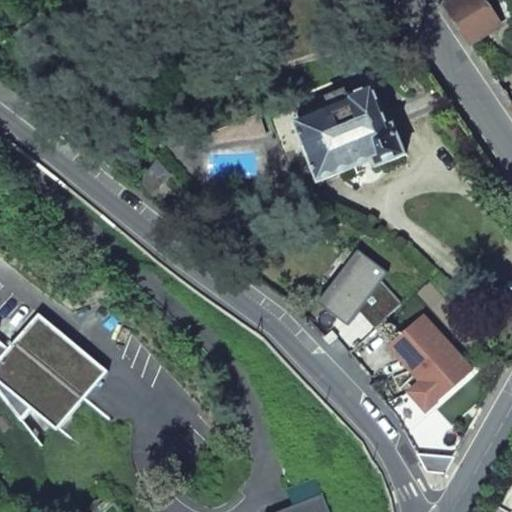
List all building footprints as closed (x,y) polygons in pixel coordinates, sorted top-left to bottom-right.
[(467,38),(471,45),(502,26),(501,25),(511,18),(511,1),(511,0),(501,0),(489,7),(484,0),(456,0),(446,7),(467,38)] [(268,117),(288,165),(297,162),(304,178),(315,174),(319,183),(354,168),(358,175),(378,167),(379,167),(408,156),(395,125),(389,127),(372,88),(349,97),(350,100),(304,119),(298,105),(268,117)] [(205,150),(206,185),(276,181),(261,143),(247,149),(234,151),(205,150)] [(387,274),(356,249),(319,300),(337,316),(332,331),(323,338),(328,344),(330,346),(338,339),(350,353),(403,303),(383,280),(387,274)] [(423,317),(390,346),(415,374),(422,382),(417,387),(433,405),(471,371),(423,317)] [(433,405),(417,387),(410,393),(426,411),(433,405)] [(317,482),(288,493),(294,508),(323,496),(317,482)] [(294,508),(284,511),(329,511),(323,496),(294,508)]
